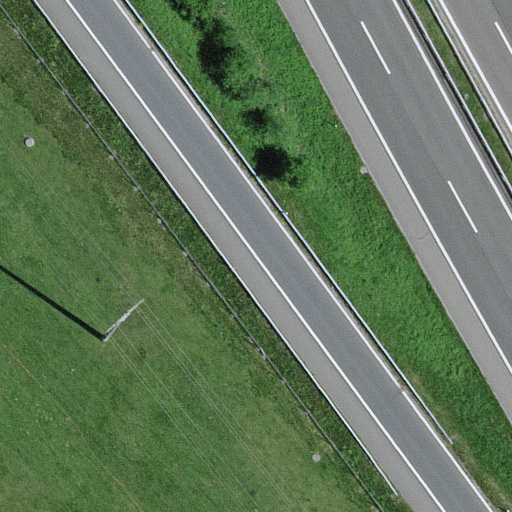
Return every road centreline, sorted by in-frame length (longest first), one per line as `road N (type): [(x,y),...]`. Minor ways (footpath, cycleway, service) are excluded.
road 1 (motorway): [(95,0),(469,511)]
road 2 (motorway): [(349,0),(511,299)]
